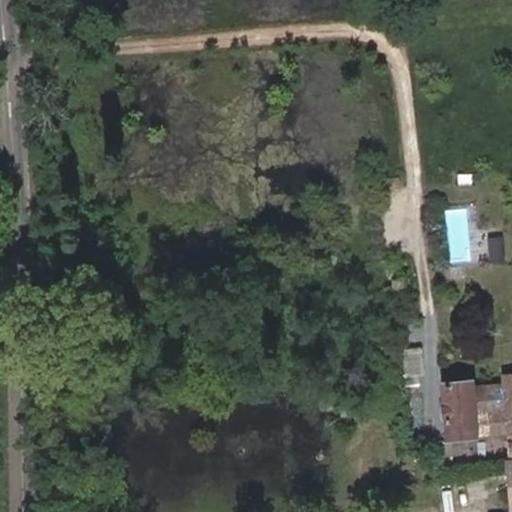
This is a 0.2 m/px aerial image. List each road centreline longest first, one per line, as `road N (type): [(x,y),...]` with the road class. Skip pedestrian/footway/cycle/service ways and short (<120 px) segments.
road 1 (track): [(13,50),(350,30),(385,41),(399,62),(435,359)]
road 2 (tertiary): [(9,0),(34,511)]
